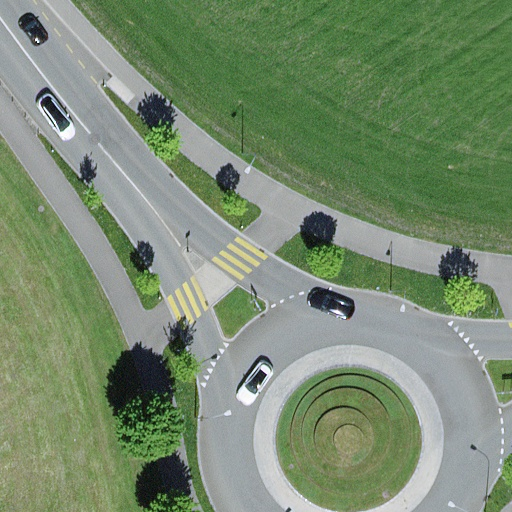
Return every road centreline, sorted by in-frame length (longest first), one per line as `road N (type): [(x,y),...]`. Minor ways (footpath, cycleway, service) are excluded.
road 1 (primary): [(148,202),(0,19)]
road 2 (primary): [(148,202),(225,407)]
road 3 (primary): [(328,316),(148,202)]
road 4 (primary): [(328,316),(262,346),(225,407)]
road 5 (primary): [(469,463),(466,403),(448,367),(420,339)]
